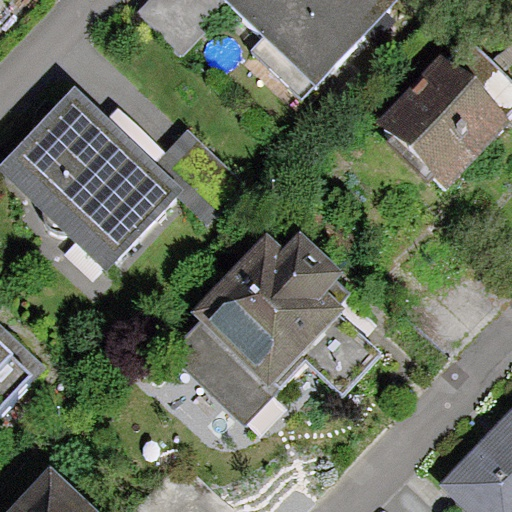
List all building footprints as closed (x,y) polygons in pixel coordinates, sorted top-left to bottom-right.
[(231,0),(314,81),(391,1),(389,0),(231,0)] [(449,77),(386,138),(443,188),(501,128),(449,77)] [(179,195),(80,95),(3,166),(108,266),(179,195)] [(273,209),(167,320),(232,383),(342,276),(273,209)] [(0,324),(0,414),(46,368),(0,324)] [(511,511),(511,424),(447,493),(466,511),(511,511)] [(78,511),(54,489),(32,511),(78,511)] [(176,511),(206,511),(190,497),(176,511)]
